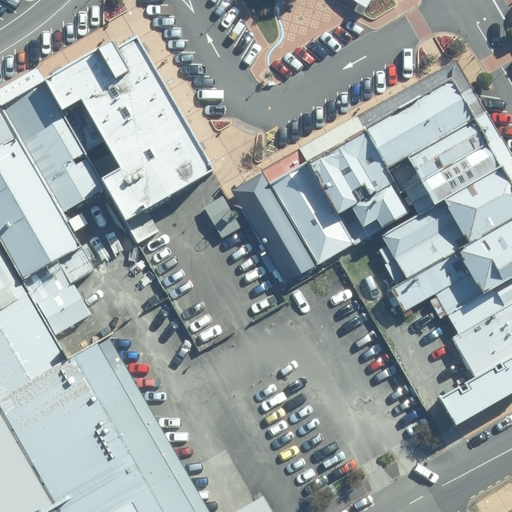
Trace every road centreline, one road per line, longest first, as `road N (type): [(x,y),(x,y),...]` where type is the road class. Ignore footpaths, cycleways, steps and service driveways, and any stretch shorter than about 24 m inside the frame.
road 1 (residential): [(465,4),(270,109),(239,93),(186,0)]
road 2 (unclassified): [(511,451),(404,511)]
